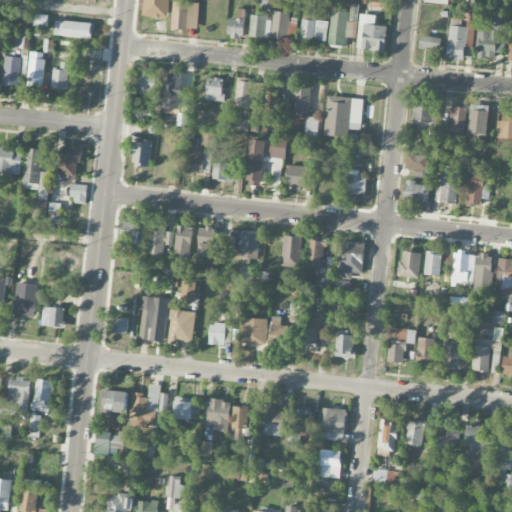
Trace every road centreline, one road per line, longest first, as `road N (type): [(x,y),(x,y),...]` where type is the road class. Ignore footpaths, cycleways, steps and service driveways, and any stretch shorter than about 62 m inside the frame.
road 1 (residential): [(71,511),(127,0)]
road 2 (residential): [(355,511),(407,0)]
road 3 (residential): [(0,350),(511,402)]
road 4 (residential): [(511,237),(106,195)]
road 5 (residential): [(511,86),(122,46)]
